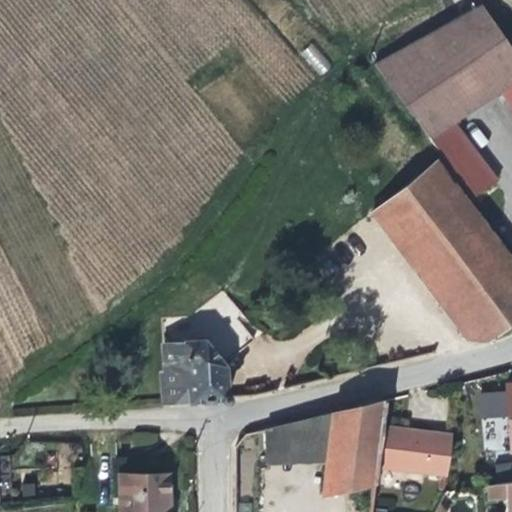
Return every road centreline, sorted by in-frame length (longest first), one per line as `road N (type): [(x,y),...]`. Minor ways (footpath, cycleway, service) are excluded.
road 1 (residential): [(208,417),(511,344)]
road 2 (residential): [(0,424),(208,417)]
